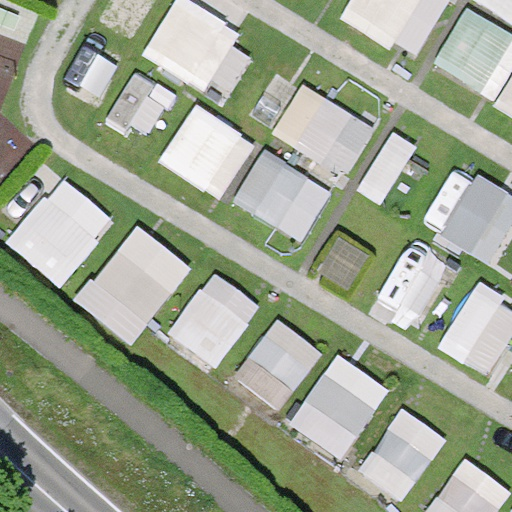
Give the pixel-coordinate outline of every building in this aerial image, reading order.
[(360,0),(348,24),(419,63),(452,0),(360,0)] [(511,0),(480,0),(479,4),(511,22),(511,0)] [(150,57),(228,104),(262,48),(183,1),(150,57)] [(511,36),(475,11),(437,65),(511,116),(511,36)] [(151,150),(182,102),(143,76),(112,124),(151,150)] [(276,141),(349,182),(379,129),(306,88),(276,141)] [(195,110),(166,172),(232,202),(260,140),(195,110)] [(391,207),(417,149),(394,139),(368,197),(391,207)] [(307,247),(337,195),(267,156),(238,207),(307,247)] [(511,200),(463,172),(430,229),(496,267),(511,240),(511,200)] [(63,291),(120,224),(67,179),(10,246),(63,291)] [(143,229),(81,306),(135,350),(198,273),(143,229)] [(388,304),(431,319),(449,265),(406,250),(388,304)] [(205,276),(176,347),(231,370),(261,299),(205,276)] [(495,379),(511,348),(511,304),(481,288),(445,351),(495,379)] [(240,393),(293,415),(322,345),(269,323),(240,393)] [(344,463),(395,395),(344,357),(293,425),(344,463)] [(410,412),(363,470),(404,504),(451,445),(410,412)] [(504,511),(511,501),(511,491),(470,462),(435,511),(504,511)]
